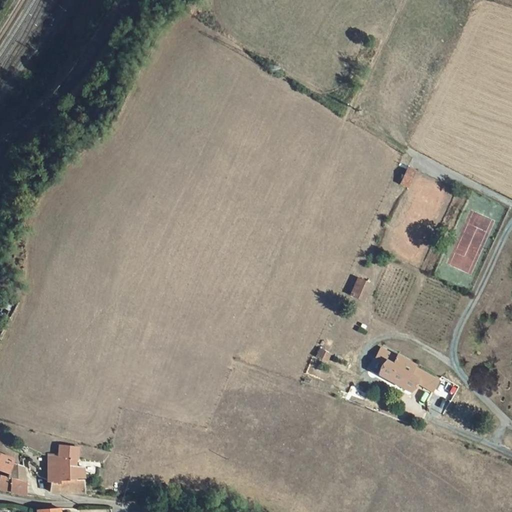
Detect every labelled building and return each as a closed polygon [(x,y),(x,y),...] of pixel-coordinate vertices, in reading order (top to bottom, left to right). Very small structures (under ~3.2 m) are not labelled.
[(416,171),(408,168),(401,184),(408,187),(416,171)] [(371,285),(358,280),(351,295),(364,300),(371,285)] [(415,382),(433,392),(438,381),(414,368),(415,365),(398,356),(397,358),(381,349),(375,361),(383,365),(377,374),(389,381),(387,385),(396,390),(398,386),(409,392),(415,382)] [(330,355),(320,350),(317,356),(326,362),(330,355)] [(60,481),(76,480),(76,479),(83,479),(83,467),(75,468),(76,458),(77,458),(78,447),(59,445),(58,456),(48,454),(47,470),(48,470),(48,473),(56,474),(56,477),(56,481),(58,481),(60,481)] [(25,483),(22,466),(11,462),(12,459),(0,454),(0,471),(4,473),(5,471),(8,472),(8,478),(25,483)] [(8,478),(0,475),(0,490),(8,492),(24,496),(25,483),(8,478)] [(76,481),(76,480),(60,481),(58,481),(56,481),(51,480),(50,487),(49,494),(54,495),(73,494),(83,494),(82,481),(76,481)]
